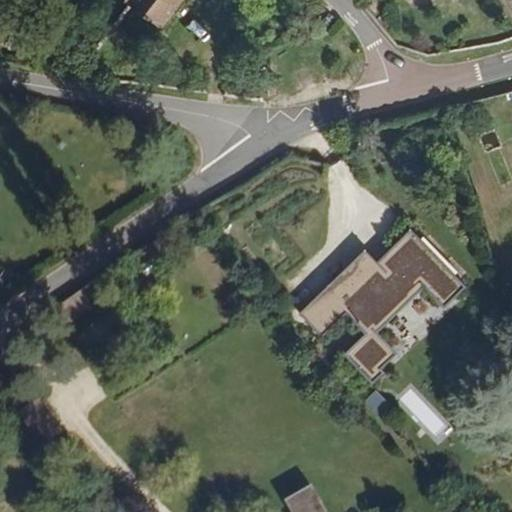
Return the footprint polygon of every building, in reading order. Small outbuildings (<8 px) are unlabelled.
[(156,29),(178,0),(129,0),(124,6),(156,29)] [(449,301),(467,283),(412,229),(379,261),(365,248),(300,314),(326,339),(351,314),(366,329),(345,351),(379,384),(410,352),(382,325),(427,280),(449,301)] [(86,316),(76,300),(44,320),(67,328),(86,316)] [(374,389),(365,403),(382,414),(391,400),(374,389)] [(37,455),(64,435),(40,402),(13,422),(37,455)]
